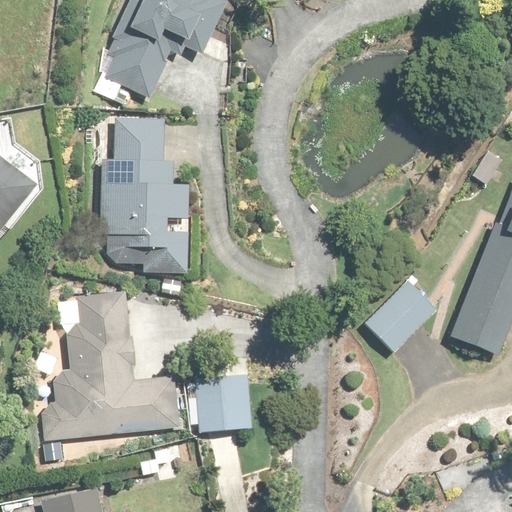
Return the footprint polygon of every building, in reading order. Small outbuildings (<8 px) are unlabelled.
[(207,12),(175,0),(121,0),(83,92),(140,115),(162,60),(186,69),(207,12)] [(90,279),(125,280),(125,285),(166,286),(166,249),(147,248),(147,237),(161,237),(162,190),(149,190),(151,140),(96,137),(94,188),(79,188),(78,235),(92,235),(90,279)] [(488,188),(503,158),(486,149),(470,179),(488,188)] [(0,225),(21,203),(0,184),(0,225)] [(480,377),(511,302),(511,206),(500,201),(433,356),(480,377)] [(422,328),(389,297),(350,338),(383,370),(422,328)] [(150,396),(117,399),(116,338),(108,338),(107,310),(55,312),(56,338),(49,338),(49,388),(29,389),(30,422),(24,421),(27,457),(57,452),(154,445),(150,396)] [(233,396),(181,396),(181,454),(233,454),(233,396)]
